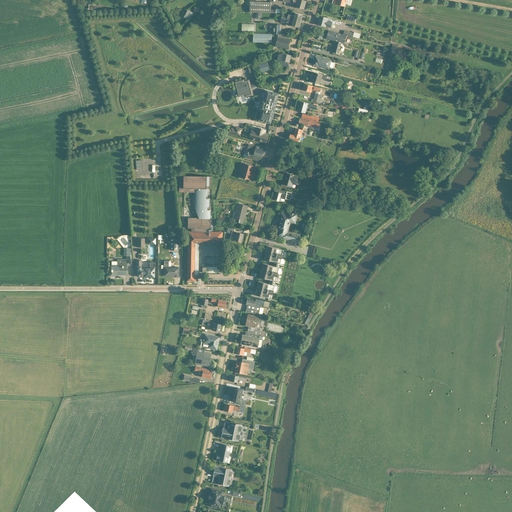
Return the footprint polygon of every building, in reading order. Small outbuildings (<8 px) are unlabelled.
[(271,2),(252,0),(251,9),(270,11),(271,2)] [(298,0),(296,7),(305,10),(307,2),(300,0),(298,0)] [(289,14),(288,18),(301,21),(303,15),(295,13),(294,16),(289,14)] [(317,24),(331,28),(333,20),(319,16),(317,24)] [(286,24),(299,28),(301,21),(288,18),(286,24)] [(336,42),(338,33),(329,31),(327,39),(336,42)] [(269,43),(269,33),(250,34),(250,43),(269,43)] [(336,42),(342,43),(344,44),(346,35),(338,33),(336,42)] [(275,46),(288,50),(291,40),(278,36),(275,46)] [(342,43),(336,42),(333,52),(339,54),(342,43)] [(279,61),(290,64),(292,56),(281,53),(279,61)] [(312,65),(329,69),(331,59),(314,56),(312,65)] [(256,64),(258,72),(267,69),(265,61),(256,64)] [(309,82),(320,85),(322,79),(325,80),(327,73),(313,69),(309,82)] [(252,88),(257,86),(255,79),(250,80),(249,79),(244,80),(244,79),(234,81),(238,97),(245,95),(245,97),(253,95),(252,88)] [(320,92),(321,88),(304,84),(303,90),(312,93),(313,90),(320,92)] [(259,121),(271,123),(273,117),(275,111),(276,107),(276,106),(278,100),(277,100),(279,94),(265,90),(265,93),(263,92),(262,96),(264,97),(263,99),(262,99),(260,110),(258,109),(256,118),(259,119),(259,121)] [(317,110),(318,105),(300,101),(297,111),(306,114),(308,108),(317,110)] [(300,112),(299,118),(317,122),(318,117),(300,112)] [(232,128),(228,127),(227,133),(239,135),(240,127),(232,126),(232,128)] [(249,140),(267,144),(269,134),(265,133),(266,130),(253,126),(249,140)] [(289,140),(299,142),(303,130),(295,128),(293,136),(290,135),(289,140)] [(245,157),(260,162),(265,148),(249,144),(245,157)] [(256,173),(257,167),(244,164),(241,178),(250,180),(252,172),(256,173)] [(296,185),(298,175),(286,171),(282,184),(292,186),(293,184),(296,185)] [(222,243),(222,232),(210,232),(210,229),(211,218),(210,218),(210,210),(210,206),(209,206),(209,195),(207,195),(207,189),(209,189),(210,186),(211,186),(211,176),(179,176),(179,192),(194,193),(194,199),(194,203),(195,208),(197,215),(198,218),(188,218),(188,228),(191,228),(191,231),(187,231),(187,281),(196,281),(196,275),(194,275),(195,243),(199,243),(220,243),(220,242),(222,243)] [(285,199),(286,193),(275,190),(273,199),(279,200),(280,198),(285,199)] [(232,221),(243,224),(248,206),(237,203),(232,221)] [(276,237),(298,242),(300,234),(288,231),(290,223),(295,224),(298,212),(288,210),(287,214),(282,213),(276,237)] [(229,240),(241,243),(243,235),(231,232),(229,240)] [(143,236),(135,236),(134,246),(142,246),(143,236)] [(266,244),(263,258),(279,262),(282,248),(266,244)] [(203,265),(215,265),(215,256),(203,257),(203,265)] [(109,278),(126,278),(126,259),(117,259),(117,265),(109,265),(109,278)] [(136,278),(154,279),(154,262),(149,262),(149,268),(141,268),(141,261),(136,261),(136,278)] [(261,262),(258,276),(275,280),(278,266),(261,262)] [(163,277),(178,276),(178,266),(163,267),(163,277)] [(257,280),(255,294),(270,297),(273,284),(257,280)] [(211,305),(225,308),(226,301),(212,298),(211,305)] [(305,325),(310,313),(306,312),(302,324),(305,325)] [(244,324),(259,328),(262,317),(247,313),(244,324)] [(206,328),(220,330),(222,323),(208,321),(206,328)] [(208,348),(217,350),(219,336),(204,333),(203,342),(208,343),(208,348)] [(239,343),(257,347),(259,337),(242,333),(239,343)] [(243,352),(249,353),(250,348),(237,346),(235,353),(242,354),(243,352)] [(194,363),(209,366),(211,353),(196,350),(194,363)] [(233,372),(247,374),(248,369),(252,369),(254,361),(242,359),(241,361),(236,360),(233,372)] [(210,378),(212,371),(208,370),(208,369),(195,366),(194,370),(202,372),(201,376),(210,378)] [(229,381),(245,384),(247,377),(230,374),(229,381)] [(229,403),(247,407),(251,391),(232,387),(229,403)] [(223,409),(238,413),(239,407),(224,404),(223,409)] [(220,437),(238,441),(242,424),(224,420),(220,437)] [(217,460),(230,463),(233,446),(220,443),(217,460)] [(211,481),(228,485),(232,470),(215,466),(211,481)] [(224,491),(211,488),(210,494),(209,494),(207,500),(209,500),(208,505),(220,508),(221,504),(222,504),(224,495),(223,495),(224,491)]
